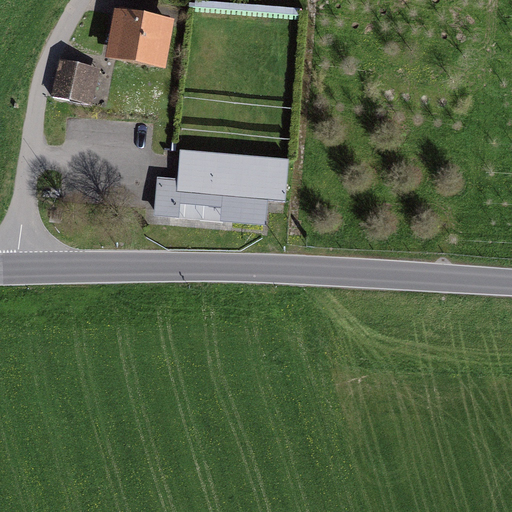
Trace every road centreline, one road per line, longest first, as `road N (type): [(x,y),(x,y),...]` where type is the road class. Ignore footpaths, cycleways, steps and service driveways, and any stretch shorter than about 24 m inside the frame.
road 1 (tertiary): [(14,269),(338,271),(511,282)]
road 2 (residential): [(82,0),(44,69),(14,269)]
